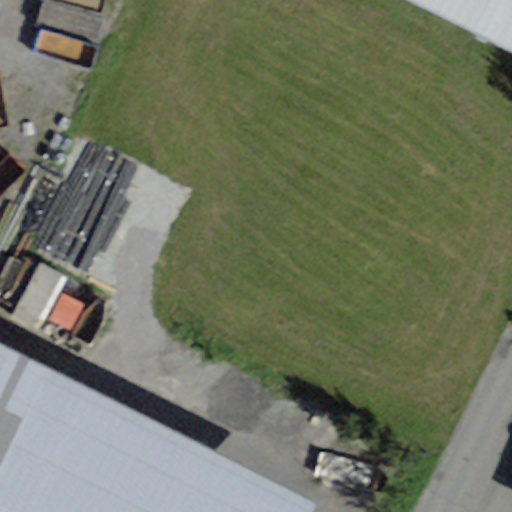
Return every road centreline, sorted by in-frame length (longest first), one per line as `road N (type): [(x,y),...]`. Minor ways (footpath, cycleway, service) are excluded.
road 1 (unknown): [(0,381),(206,503)]
road 2 (unclassified): [(451,511),(511,391)]
